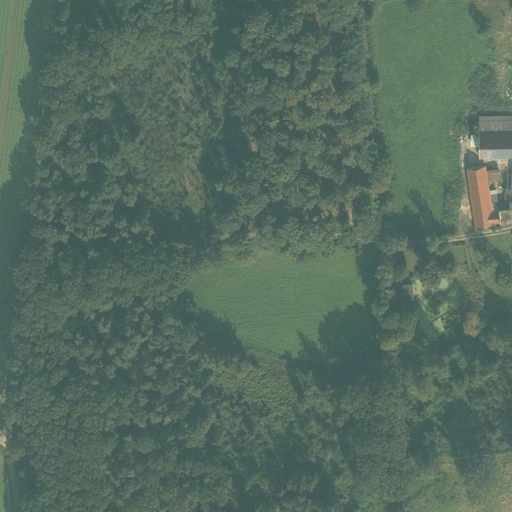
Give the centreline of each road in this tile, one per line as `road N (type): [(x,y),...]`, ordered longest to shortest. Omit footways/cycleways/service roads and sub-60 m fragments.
road 1 (track): [(24,288),(230,238),(413,244),(511,229)]
road 2 (track): [(56,0),(24,288)]
road 3 (track): [(24,288),(7,440)]
